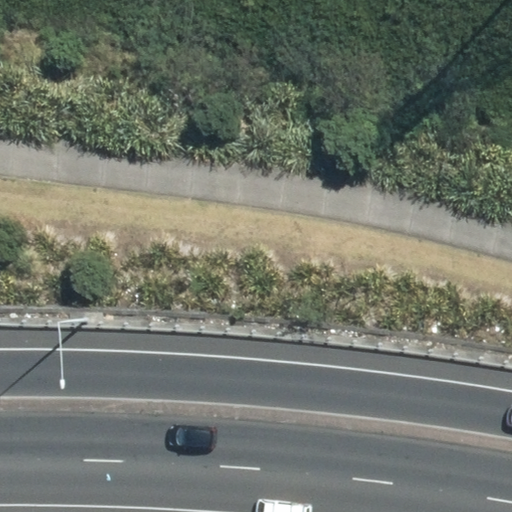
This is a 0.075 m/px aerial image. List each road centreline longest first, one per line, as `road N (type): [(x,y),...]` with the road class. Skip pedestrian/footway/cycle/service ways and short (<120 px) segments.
road 1 (secondary): [(0,369),(347,388),(511,414)]
road 2 (secondary): [(511,499),(297,469),(0,460)]
